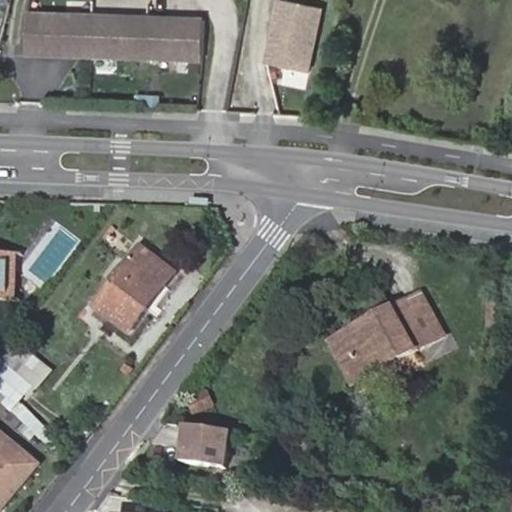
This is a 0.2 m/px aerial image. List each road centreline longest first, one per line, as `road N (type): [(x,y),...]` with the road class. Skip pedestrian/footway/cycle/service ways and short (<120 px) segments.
road 1 (residential): [(66,511),(299,192)]
road 2 (tertiary): [(303,156),(0,142)]
road 3 (tertiary): [(0,175),(299,192)]
road 4 (tertiary): [(299,192),(511,225)]
road 5 (tertiary): [(511,189),(303,156)]
road 6 (unknown): [(98,470),(118,482),(219,497),(260,511)]
